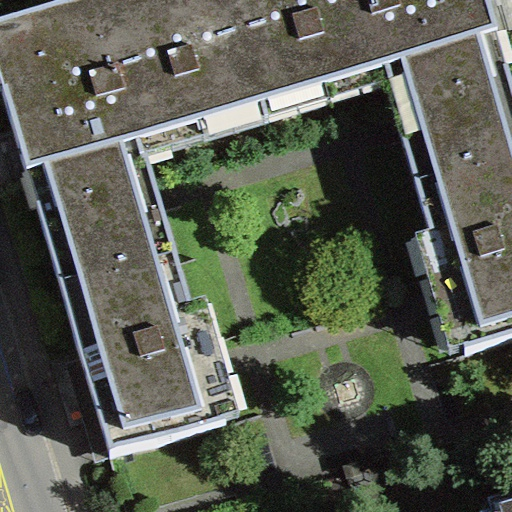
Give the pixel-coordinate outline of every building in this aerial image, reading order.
[(121,0),(90,9),(133,153),(258,117),(223,0),(121,0)] [(382,80),(358,0),(223,0),(258,117),(382,80)] [(358,0),(382,80),(386,94),(382,96),(411,194),(511,164),(511,112),(482,10),(478,0),(358,0)] [(56,299),(171,265),(142,167),(137,168),(133,153),(90,9),(0,36),(0,111),(35,230),(56,299)] [(511,164),(411,194),(460,362),(511,346),(511,164)] [(221,433),(171,265),(56,299),(76,368),(64,372),(68,385),(74,408),(87,404),(106,467),(221,433)] [(511,511),(511,502),(483,511),(511,511)]
